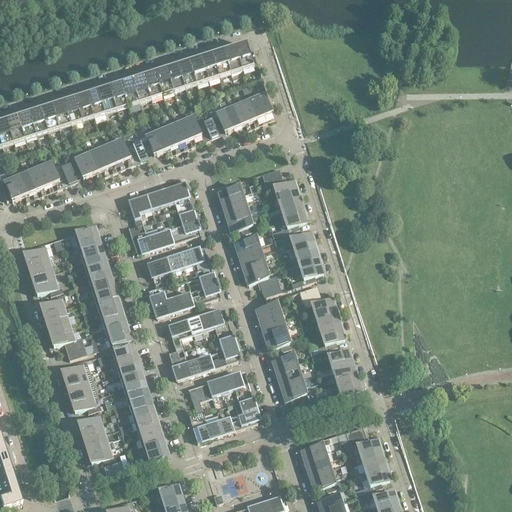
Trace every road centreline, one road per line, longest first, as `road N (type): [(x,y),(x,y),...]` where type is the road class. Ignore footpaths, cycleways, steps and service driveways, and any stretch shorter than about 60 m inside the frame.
road 1 (residential): [(415,511),(291,138)]
road 2 (residential): [(0,120),(261,37),(291,138)]
road 3 (residential): [(307,511),(196,170)]
road 4 (residential): [(209,511),(110,198)]
road 5 (residential): [(94,503),(6,231)]
road 6 (residential): [(0,392),(39,511)]
